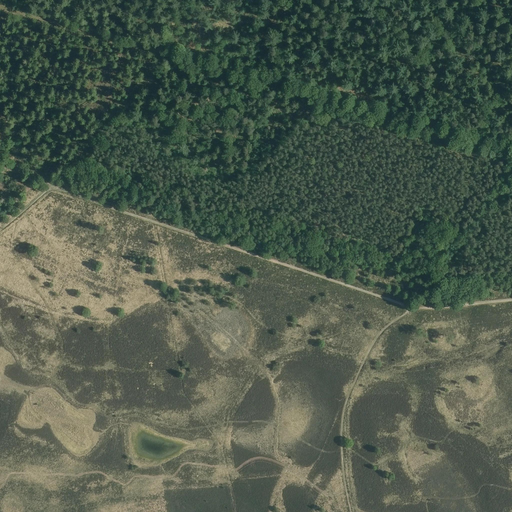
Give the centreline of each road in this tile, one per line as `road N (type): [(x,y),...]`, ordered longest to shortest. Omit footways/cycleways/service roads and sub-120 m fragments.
road 1 (track): [(21,11),(511,152)]
road 2 (track): [(413,307),(51,186)]
road 3 (track): [(182,0),(165,55),(51,186)]
